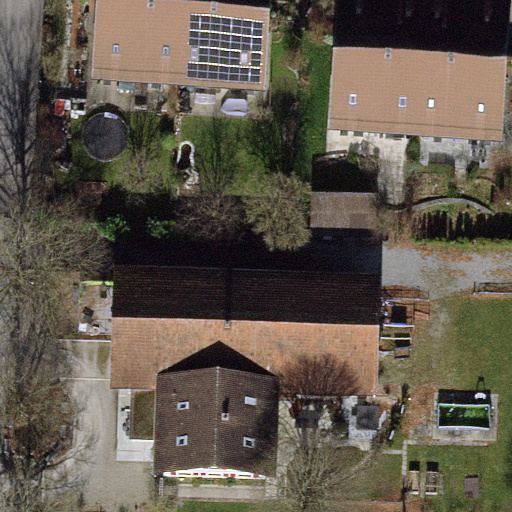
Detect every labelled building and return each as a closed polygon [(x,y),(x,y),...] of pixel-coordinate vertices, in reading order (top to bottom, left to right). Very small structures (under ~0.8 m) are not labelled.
[(264,0),(102,0),(96,96),(257,107),(264,0)] [(504,22),(342,11),(332,158),(494,170),(504,22)] [(315,240),(382,241),(383,200),(315,200),(315,240)] [(372,299),(127,294),(125,395),(169,396),(167,482),(266,484),(267,396),(370,398),(372,299)] [(511,297),(482,297),(482,343),(511,343),(511,297)] [(511,448),(511,416),(499,424),(511,448)]
